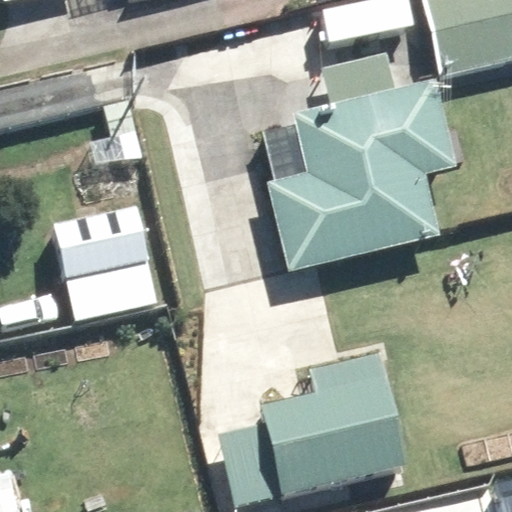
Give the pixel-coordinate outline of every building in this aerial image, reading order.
[(39,0),(1,0),(3,8),(39,0)] [(511,65),(511,0),(419,0),(438,82),(511,65)] [(423,181),(459,173),(438,82),(290,116),(304,177),(265,186),(286,278),(437,243),(423,181)] [(169,309),(144,202),(53,223),(78,330),(169,309)] [(262,427),(217,437),(233,511),(245,511),(407,475),(380,355),(304,373),(310,402),(258,414),(262,427)] [(17,511),(6,471),(0,473),(0,511),(17,511)] [(511,511),(511,490),(486,497),(489,511),(511,511)]
